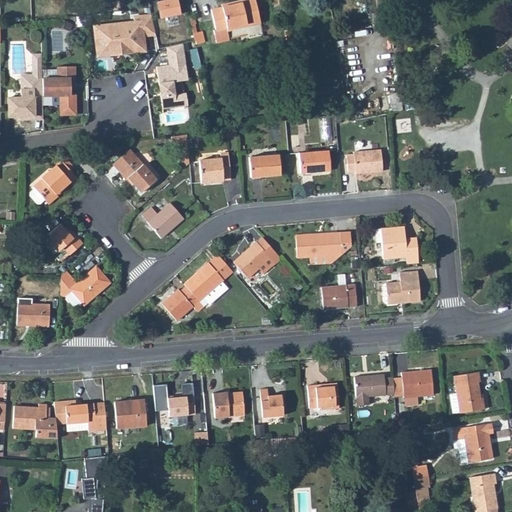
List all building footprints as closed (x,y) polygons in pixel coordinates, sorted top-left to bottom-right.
[(230,39),(228,31),(248,26),(250,35),(250,37),(264,34),(256,0),(242,0),(243,2),(236,4),(235,1),(222,4),(222,7),(211,10),(216,30),(214,31),(217,42),(230,39)] [(368,15),(369,23),(379,20),(377,12),(368,15)] [(156,35),(152,16),(134,18),(134,23),(95,28),(97,54),(109,52),(109,51),(122,49),(123,53),(133,52),(145,51),(143,41),(141,39),(140,36),(143,36),(156,35)] [(230,39),(250,35),(248,26),(228,31),(230,39)] [(182,44),(195,41),(194,34),(193,29),(187,30),(189,38),(179,40),(180,44),(182,44)] [(156,39),(159,50),(166,48),(172,46),(170,36),(156,39)] [(172,46),(166,48),(169,65),(156,67),(162,109),(188,105),(186,93),(175,95),(173,82),(188,80),(182,44),(180,44),(172,46)] [(133,52),(123,53),(124,61),(134,60),(133,52)] [(36,68),(36,57),(32,57),(33,78),(42,78),(42,68),(36,68)] [(58,79),(42,80),(43,97),(60,96),(61,102),(76,102),(76,94),(71,94),(70,84),(75,84),(75,67),(58,68),(58,79)] [(42,80),(42,78),(33,78),(26,78),(22,82),(22,92),(21,92),(21,100),(8,101),(9,119),(20,119),(25,119),(25,120),(35,120),(35,118),(43,118),(43,97),(42,80)] [(76,102),(61,102),(61,116),(76,116),(76,102)] [(226,129),(227,137),(237,136),(236,128),(226,129)] [(171,137),(172,145),(182,144),(187,143),(187,134),(171,137)] [(189,163),(188,147),(183,148),(180,148),(182,169),(189,163)] [(113,164),(120,173),(137,158),(130,149),(113,164)] [(298,153),(300,173),(330,170),(328,150),(298,153)] [(346,155),(348,173),(355,172),(355,173),(382,171),(380,150),(353,153),(353,155),(346,155)] [(212,181),(223,180),(231,179),(228,153),(220,154),(221,159),(199,161),(201,183),(212,182),(212,181)] [(249,157),(251,178),(280,175),(279,155),(249,157)] [(120,173),(126,179),(128,178),(141,193),(156,179),(137,158),(120,173)] [(56,194),(76,177),(69,169),(73,166),(68,160),(64,163),(62,160),(42,177),(43,178),(34,186),(34,187),(30,191),(29,194),(36,202),(39,202),(44,198),(48,203),(57,195),(56,194)] [(142,215),(162,238),(184,218),(170,203),(158,214),(151,207),(142,215)] [(46,236),(59,251),(64,247),(70,255),(84,243),(70,227),(67,230),(61,223),(46,236)] [(406,264),(418,263),(416,238),(404,239),(403,227),(374,229),(376,243),(381,242),(382,260),(383,260),(383,263),(393,262),(393,258),(405,257),(406,264)] [(340,255),(351,245),(350,233),(295,236),(297,258),(310,257),(340,255)] [(262,238),(256,243),(255,243),(233,262),(247,278),(269,259),(274,265),(280,259),(262,238)] [(184,284),(186,286),(199,301),(204,307),(205,309),(228,289),(222,282),(232,272),(218,255),(184,284)] [(331,263),(340,255),(310,257),(311,265),(331,263)] [(60,297),(66,297),(72,291),(84,305),(110,282),(96,266),(77,283),(67,271),(62,276),(60,297)] [(385,283),(387,303),(419,301),(417,272),(399,274),(399,282),(385,283)] [(339,282),(348,282),(347,273),(339,273),(339,282)] [(321,287),(323,309),(356,306),(354,284),(321,287)] [(186,286),(180,291),(178,289),(162,304),(177,321),(193,306),(198,312),(204,307),(199,301),(186,286)] [(17,325),(49,326),(50,305),(18,303),(17,325)] [(403,397),(416,396),(432,395),(430,370),(400,373),(403,397)] [(459,412),(459,413),(484,409),(482,398),(479,398),(476,382),(479,381),(477,372),(452,376),(456,394),(449,395),(452,413),(459,412)] [(392,377),(383,378),(383,373),(353,376),(356,405),(368,404),(367,396),(394,394),(392,377)] [(319,384),(306,386),(308,408),(319,407),(319,410),(339,408),(337,385),(319,387),(319,384)] [(167,410),(168,417),(194,415),(193,396),(167,399),(166,385),(153,385),(155,411),(167,410)] [(259,389),(261,417),(283,415),(281,394),(268,395),(267,389),(259,389)] [(227,393),(227,392),(212,393),(214,418),(244,416),(242,395),(227,397),(227,393)] [(403,397),(404,406),(417,405),(416,396),(403,397)] [(114,403),(116,429),(146,427),(144,400),(114,403)] [(67,424),(68,432),(88,430),(88,431),(96,431),(94,405),(76,406),(75,401),(54,403),(56,418),(56,425),(67,424)] [(56,418),(46,418),(47,405),(38,404),(38,408),(14,406),(13,429),(36,430),(36,438),(57,439),(56,425),(56,418)] [(104,404),(94,405),(96,431),(106,430),(104,404)] [(452,440),(464,438),(468,462),(492,458),(488,434),(493,433),(491,424),(486,425),(486,424),(462,428),(450,430),(452,440)] [(196,447),(208,446),(207,433),(199,434),(200,439),(196,440),(196,447)] [(284,437),(284,447),(296,446),(295,436),(284,437)] [(270,438),(271,449),(284,447),(284,437),(270,438)] [(452,440),(453,449),(459,448),(461,462),(468,462),(464,438),(452,440)] [(244,453),(258,454),(258,444),(244,444),(244,453)] [(102,511),(108,456),(84,458),(86,478),(81,479),(84,499),(89,498),(88,511),(102,511)] [(410,467),(412,478),(428,476),(426,465),(410,467)] [(475,511),(497,511),(493,484),(495,484),(494,474),(470,477),(475,511)] [(412,478),(413,486),(414,488),(429,486),(428,476),(412,478)] [(402,487),(404,495),(415,493),(414,488),(413,486),(402,487)] [(404,495),(406,511),(417,510),(415,493),(404,495)]
